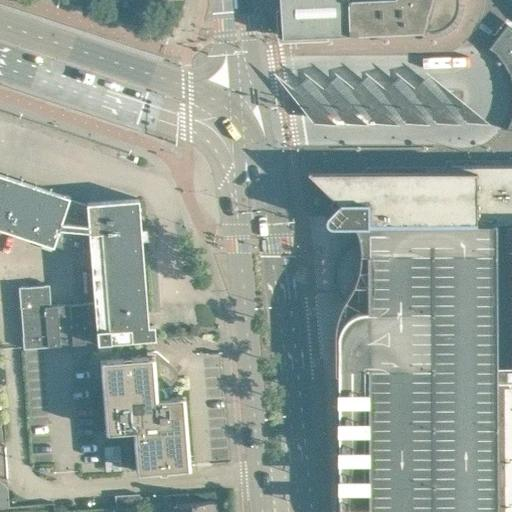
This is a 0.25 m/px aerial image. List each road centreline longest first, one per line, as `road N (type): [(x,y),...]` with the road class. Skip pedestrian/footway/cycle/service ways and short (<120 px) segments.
road 1 (secondary): [(301,511),(273,198),(263,155),(234,110)]
road 2 (secondary): [(210,147),(226,181),(233,229),(259,511)]
road 3 (secondary): [(0,68),(185,131),(210,147)]
road 4 (secondary): [(185,90),(0,29)]
